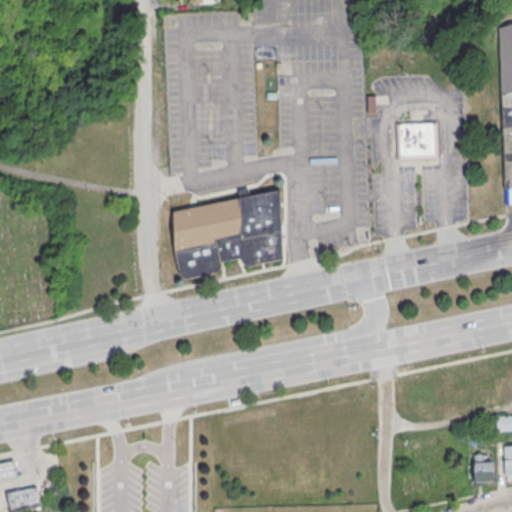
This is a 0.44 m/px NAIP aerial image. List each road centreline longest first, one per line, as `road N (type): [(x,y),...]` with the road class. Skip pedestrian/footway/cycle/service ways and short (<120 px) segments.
road 1 (primary): [(0,424),(511,319)]
road 2 (primary): [(511,245),(153,324)]
road 3 (residential): [(153,324),(139,157),(139,0)]
road 4 (primary): [(144,394),(187,364),(364,329),(369,301),(341,283)]
road 5 (residential): [(378,347),(383,501),(390,511)]
road 6 (primary): [(153,324),(0,355)]
road 7 (primary): [(145,325),(100,354),(0,374)]
